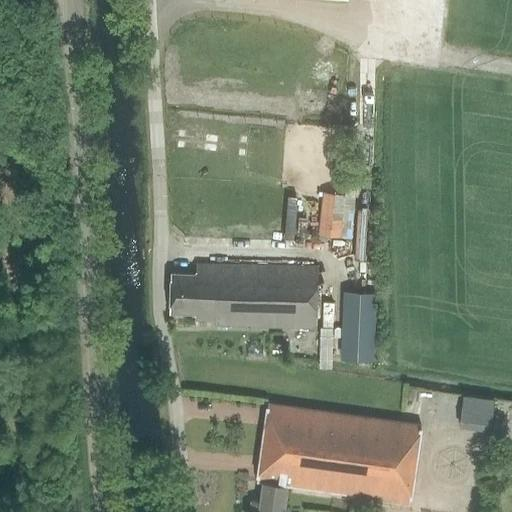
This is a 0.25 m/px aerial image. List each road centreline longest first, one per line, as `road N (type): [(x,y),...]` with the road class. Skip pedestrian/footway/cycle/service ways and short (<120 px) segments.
road 1 (unclassified): [(182,511),(143,0)]
road 2 (unclassified): [(104,511),(70,0)]
